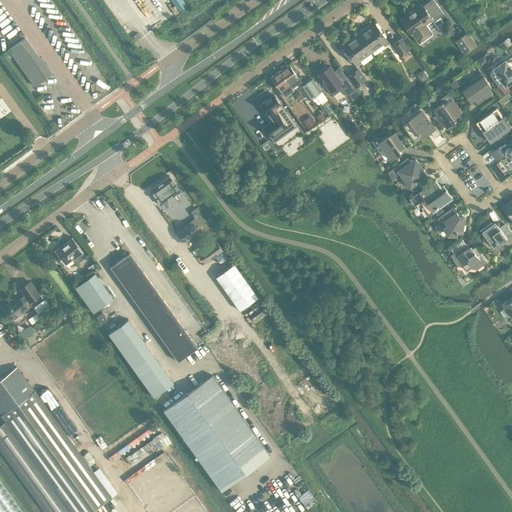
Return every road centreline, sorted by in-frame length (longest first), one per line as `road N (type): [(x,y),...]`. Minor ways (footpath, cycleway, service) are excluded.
road 1 (secondary): [(113,149),(317,0)]
road 2 (unknown): [(0,336),(136,511)]
road 3 (unclassified): [(225,95),(354,0)]
road 4 (secondary): [(295,0),(169,87)]
road 5 (secondary): [(0,224),(113,149)]
road 6 (residential): [(501,194),(476,212),(438,156),(462,139)]
road 7 (unclassified): [(0,258),(101,185)]
